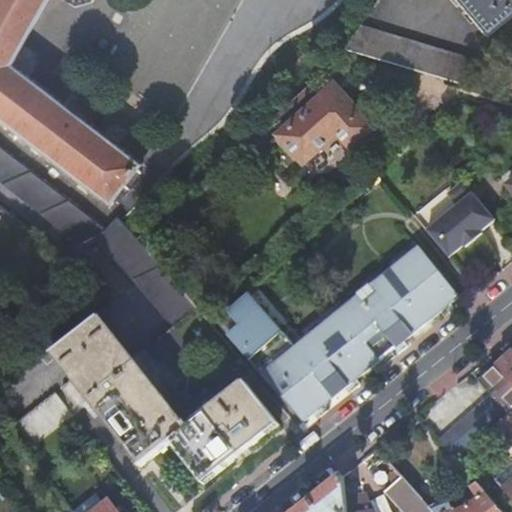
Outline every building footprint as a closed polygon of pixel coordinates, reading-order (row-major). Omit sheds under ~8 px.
[(0,0),(0,113),(11,122),(10,124),(17,129),(18,128),(43,148),(42,149),(49,154),(50,153),(74,172),(73,173),(79,179),(81,177),(107,197),(106,199),(111,203),(116,197),(142,165),(34,80),(12,63),(49,0),(0,0)] [(49,0),(12,63),(34,80),(73,10),(56,0),(49,0)] [(511,0),(463,0),(493,36),(511,20),(511,0)] [(476,59),(362,25),(346,49),(351,51),(396,65),(468,86),(468,85),(476,59)] [(349,149),(371,128),(333,85),(276,135),(301,164),(335,134),(349,149)] [(105,230),(0,146),(0,178),(4,185),(8,182),(17,195),(21,192),(30,204),(34,201),(42,214),(45,211),(55,223),(58,221),(67,233),(70,231),(80,242),(95,234),(172,326),(148,345),(166,368),(191,348),(173,327),(197,308),(164,271),(137,239),(119,219),(105,230)] [(427,234),(449,260),(464,248),(466,251),(483,237),(481,235),(496,222),(465,184),(449,197),(459,209),(427,234)] [(419,249),(291,351),(246,298),(216,324),(302,424),(380,362),(397,348),(459,299),(419,249)] [(142,349),(130,358),(99,318),(52,355),(70,380),(60,389),(78,411),(88,403),(138,468),(155,455),(170,443),(202,485),(245,451),(278,424),(245,383),(189,427),(185,422),(182,425),(149,382),(160,372),(142,349)] [(511,382),(511,354),(498,367),(511,382)] [(492,395),(510,415),(511,417),(511,382),(498,367),(481,383),(492,395)] [(9,429),(16,439),(26,450),(72,415),(55,392),(9,429)] [(457,462),(458,461),(498,426),(510,415),(492,395),(439,442),(457,462)] [(511,417),(510,415),(498,426),(511,442),(511,417)] [(0,453),(0,479),(21,461),(28,469),(29,467),(33,472),(38,467),(26,450),(16,439),(0,453)] [(511,470),(497,483),(505,493),(511,500),(511,470)] [(394,473),(387,480),(393,487),(401,481),(394,473)] [(348,511),(346,498),(343,476),(298,511),(348,511)] [(431,511),(430,510),(413,490),(403,479),(401,481),(393,487),(386,493),(402,511),(431,511)] [(501,511),(478,484),(471,490),(479,500),(469,506),(456,511),(455,511),(450,501),(430,510),(431,511),(501,511)] [(75,511),(116,511),(110,504),(107,506),(98,495),(75,511)] [(374,511),(367,496),(346,498),(348,511),(374,511)]
